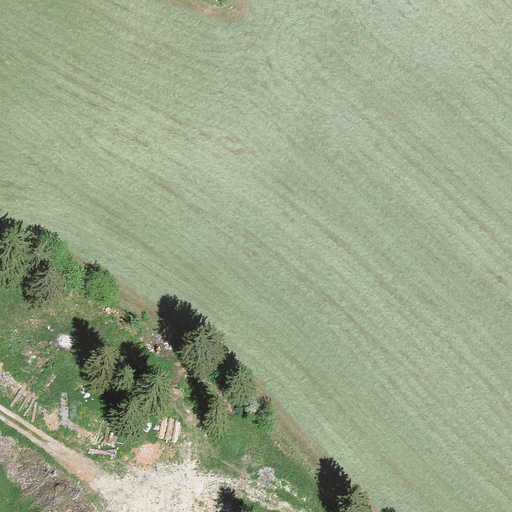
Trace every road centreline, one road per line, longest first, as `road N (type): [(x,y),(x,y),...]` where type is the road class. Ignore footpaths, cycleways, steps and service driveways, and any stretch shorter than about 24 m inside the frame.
road 1 (track): [(141,502),(0,410)]
road 2 (track): [(141,502),(219,487),(288,511)]
